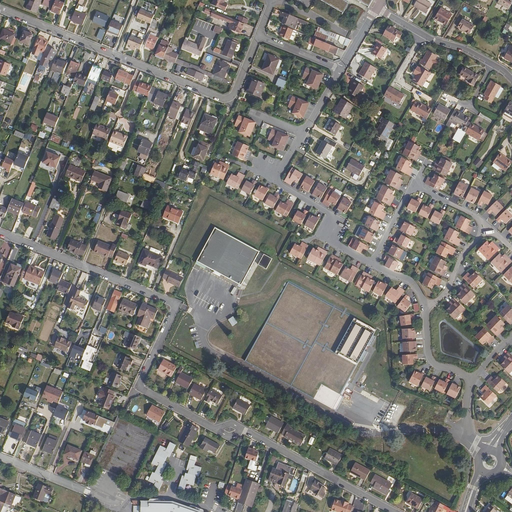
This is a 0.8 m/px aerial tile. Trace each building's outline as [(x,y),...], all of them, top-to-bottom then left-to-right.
[(29,0),(26,8),(36,12),(41,0),(29,0)] [(214,0),(213,4),(227,10),(229,4),(225,2),(225,0),(214,0)] [(304,0),(340,21),(347,9),(342,7),(345,1),(365,12),(371,0),(304,0)] [(422,0),(417,0),(413,7),(426,15),(432,5),(422,0)] [(511,0),(497,0),(497,2),(508,8),(511,1),(511,0)] [(55,14),(60,16),(64,5),(55,1),(52,11),(56,12),(55,14)] [(140,9),(137,18),(151,23),(153,19),(154,15),(140,9)] [(440,9),(434,19),(446,26),(452,15),(440,9)] [(76,10),(71,21),(83,25),(87,15),(76,10)] [(97,11),(93,21),(104,26),(109,16),(97,11)] [(222,19),(224,16),(213,11),(211,16),(218,19),(218,18),(222,19)] [(297,17),(281,11),(280,14),(284,16),(283,18),(284,18),(282,22),(290,25),(291,24),(294,25),(297,17)] [(237,14),(235,19),(238,20),(247,24),(249,19),(237,14)] [(151,23),(149,28),(155,30),(159,21),(153,19),(151,23)] [(241,32),(244,24),(232,19),(228,27),(241,32)] [(462,19),(457,27),(460,29),(469,34),(474,26),(462,19)] [(111,22),(107,32),(119,36),(123,26),(111,22)] [(224,28),(213,23),(210,30),(221,35),(224,28)] [(284,26),(282,32),(280,36),(290,40),(294,30),(284,26)] [(392,30),(392,28),(388,26),(382,36),(394,42),(396,37),(399,39),(402,34),(395,30),(394,31),(392,30)] [(0,37),(0,38),(11,43),(13,38),(15,34),(7,31),(3,29),(0,37)] [(318,31),(315,38),(319,40),(327,43),(330,36),(318,31)] [(33,35),(25,32),(21,41),(29,45),(33,35)] [(145,46),(154,49),(158,38),(150,34),(145,46)] [(144,41),(131,35),(128,44),(140,49),(144,41)] [(39,36),(37,42),(47,46),(49,41),(45,40),(43,39),(44,37),(39,36)] [(185,39),(181,48),(200,55),(207,39),(201,37),(198,44),(185,39)] [(155,59),(162,62),(164,58),(169,47),(170,43),(162,40),(155,59)] [(230,41),(224,55),(235,59),(236,56),(234,55),(239,42),(234,40),(233,42),(230,41)] [(328,48),(330,44),(327,43),(319,40),(318,43),(322,45),(322,46),(328,48)] [(47,46),(37,42),(33,53),(38,55),(39,51),(44,53),(47,46)] [(377,45),(375,50),(372,55),(380,59),(386,50),(377,45)] [(47,46),(40,63),(47,67),(50,60),(52,61),(55,55),(53,54),(55,50),(47,46)] [(169,47),(164,58),(175,62),(178,55),(172,52),(173,48),(169,47)] [(421,60),(419,64),(429,70),(437,56),(428,51),(422,61),(421,60)] [(273,74),(276,67),(279,60),(279,59),(268,55),(262,70),(273,74)] [(55,59),(51,69),(63,74),(67,64),(55,59)] [(0,61),(0,60),(0,73),(6,76),(10,64),(0,61)] [(67,73),(75,76),(80,63),(72,61),(67,73)] [(200,68),(182,61),(181,64),(182,65),(190,68),(198,72),(200,68)] [(223,82),(224,78),(229,65),(219,61),(214,74),(212,73),(212,74),(211,77),(223,82)] [(363,70),(360,75),(369,80),(375,68),(365,63),(362,69),(363,70)] [(89,76),(87,80),(96,83),(102,67),(94,64),(89,76)] [(416,76),(412,82),(422,88),(430,73),(420,68),(420,69),(417,67),(413,74),(416,76)] [(198,72),(190,68),(187,74),(202,80),(205,74),(198,72)] [(323,75),(306,68),(303,75),(309,78),(308,80),(306,85),(317,89),(323,75)] [(120,69),(116,78),(125,82),(128,73),(120,69)] [(463,69),(459,76),(468,82),(466,84),(473,87),(478,77),(463,69)] [(74,80),(83,84),(87,75),(77,71),(75,76),(74,80)] [(102,77),(110,81),(113,74),(105,71),(102,77)] [(281,87),(284,89),(286,84),(287,81),(279,78),(276,85),(281,87)] [(253,79),(247,92),(260,97),(265,84),(253,79)] [(133,90),(148,96),(152,87),(140,82),(140,83),(137,81),(133,90)] [(352,85),(350,88),(348,93),(357,98),(364,87),(353,81),(351,84),(352,85)] [(486,96),(483,100),(491,104),(501,87),(492,82),(484,95),(486,96)] [(61,93),(68,95),(71,86),(65,84),(61,93)] [(160,90),(152,87),(148,96),(147,100),(163,106),(167,95),(159,92),(160,90)] [(389,87),(385,94),(381,100),(385,103),(388,98),(391,100),(400,104),(405,95),(398,92),(389,87)] [(119,95),(110,91),(106,101),(115,104),(119,95)] [(71,94),(68,101),(73,103),(75,101),(76,101),(78,96),(71,94)] [(96,96),(91,109),(95,110),(100,97),(96,96)] [(309,104),(292,97),(289,104),(295,107),(294,109),(292,114),(303,118),(309,104)] [(345,118),(353,105),(341,98),(334,111),(345,118)] [(173,101),(167,116),(179,120),(183,109),(184,107),(180,105),(180,104),(173,101)] [(511,104),(509,103),(503,114),(507,117),(506,119),(511,123),(511,122),(511,104)] [(414,112),(426,119),(429,115),(430,114),(432,110),(424,106),(423,107),(418,104),(414,112)] [(444,110),(438,106),(433,114),(444,121),(450,111),(445,108),(444,110)] [(183,109),(179,120),(179,121),(190,126),(195,114),(183,109)] [(453,111),(447,122),(452,124),(453,123),(463,128),(461,132),(464,134),(470,125),(467,123),(468,120),(464,118),(460,116),(462,114),(458,112),(457,114),(453,111)] [(59,118),(48,113),(44,123),(56,128),(59,118)] [(206,114),(200,129),(212,134),(218,119),(206,114)] [(235,123),(241,126),(240,128),(239,132),(249,137),(256,123),(239,115),(235,123)] [(396,125),(382,117),(379,122),(381,123),(377,129),(379,130),(377,134),(378,134),(379,135),(387,140),(389,135),(392,129),(394,130),(396,125)] [(332,121),(326,130),(335,135),(340,126),(332,121)] [(97,123),(91,138),(101,143),(103,137),(107,139),(111,128),(97,123)] [(470,125),(464,134),(478,142),(480,140),(482,135),(484,133),(478,129),(477,130),(474,129),(475,128),(470,125)] [(268,137),(274,140),(273,142),(272,146),(282,151),(288,136),(272,129),(268,137)] [(379,130),(377,129),(374,135),(386,141),(387,140),(379,135),(378,134),(377,134),(379,130)] [(25,134),(16,130),(14,135),(23,138),(25,134)] [(114,130),(110,141),(124,147),(128,136),(114,130)] [(52,134),(50,139),(59,143),(61,138),(52,134)] [(143,139),(138,151),(148,155),(153,143),(143,139)] [(194,158),(204,161),(211,145),(200,140),(194,158)] [(323,141),(316,154),(325,159),(332,147),(323,141)] [(246,152),(249,146),(237,142),(232,155),(246,161),(247,158),(244,157),(246,152)] [(416,162),(419,155),(417,154),(418,151),(420,147),(409,142),(403,155),(416,162)] [(61,157),(47,151),(43,162),(56,168),(61,157)] [(29,156),(19,152),(14,164),(24,168),(29,156)] [(499,152),(493,161),(497,165),(498,164),(502,167),(502,168),(505,171),(511,161),(499,152)] [(14,161),(5,157),(2,166),(7,168),(6,170),(9,172),(14,161)] [(123,158),(119,169),(123,171),(128,160),(123,158)] [(410,176),(413,169),(409,167),(411,162),(402,158),(396,169),(410,176)] [(453,164),(442,158),(440,162),(438,165),(435,164),(432,170),(446,177),(453,164)] [(479,158),(474,164),(478,166),(482,161),(479,158)] [(352,159),(347,168),(360,176),(365,167),(352,159)] [(183,167),(178,177),(187,181),(189,176),(196,179),(198,173),(196,173),(200,163),(194,161),(193,164),(193,165),(191,170),(183,167)] [(223,180),(229,165),(226,164),(225,167),(221,165),(215,163),(210,175),(223,180)] [(69,165),(65,178),(80,184),(85,172),(69,165)] [(139,165),(135,175),(142,178),(145,172),(146,168),(139,165)] [(303,174),(292,168),(285,181),(291,185),(293,181),(298,184),(303,174)] [(398,190),(401,184),(398,182),(400,179),(402,176),(391,170),(384,183),(398,190)] [(95,171),(91,179),(100,183),(99,188),(106,191),(112,178),(95,171)] [(145,172),(142,178),(154,183),(156,177),(145,172)] [(237,190),(245,176),(238,173),(236,177),(231,175),(226,184),(237,190)] [(439,191),(445,180),(435,175),(433,180),(429,178),(426,184),(439,191)] [(301,187),(304,189),(306,190),(305,191),(308,193),(315,181),(307,177),(301,187)] [(32,181),(27,196),(29,197),(35,182),(32,181)] [(250,195),(257,182),(253,181),(251,184),(246,182),(241,191),(250,195)] [(460,182),(454,194),(457,196),(458,195),(460,196),(463,197),(468,186),(460,182)] [(321,199),(327,188),(319,183),(312,195),(316,197),(316,196),(318,197),(321,199)] [(262,201),(269,189),(265,188),(265,189),(263,188),(260,186),(254,197),(262,201)] [(376,199),(390,206),(393,200),(390,198),(392,195),(394,191),(383,186),(376,199)] [(471,188),(466,200),(469,201),(469,200),(471,201),(475,203),(480,192),(471,188)] [(331,203),(336,205),(341,196),(330,190),(323,203),(329,207),(331,203)] [(119,191),(117,196),(127,200),(129,195),(119,191)] [(484,191),(478,204),(481,206),(483,202),(488,205),(493,196),(484,191)] [(273,209),(280,196),(276,194),(274,198),(269,195),(265,204),(273,209)] [(7,210),(19,214),(24,203),(12,198),(8,208),(7,210)] [(53,198),(49,207),(54,209),(58,200),(53,198)] [(142,207),(155,212),(159,204),(145,198),(142,207)] [(343,210),(347,212),(352,202),(344,198),(338,208),(341,210),(341,209),(343,210)] [(416,213),(423,200),(419,198),(417,202),(412,199),(407,208),(416,213)] [(31,212),(33,213),(36,205),(31,203),(27,201),(23,210),(30,213),(31,212)] [(287,218),(294,204),(288,201),(285,205),(281,202),(276,211),(287,218)] [(504,208),(497,201),(487,212),(490,214),(493,211),(497,215),(504,208)] [(383,220),(386,214),(382,211),(384,207),(375,202),(369,213),(383,220)] [(428,219),(434,206),(431,204),(429,208),(424,205),(419,214),(428,219)] [(168,206),(164,216),(179,222),(183,212),(168,206)] [(122,210),(120,215),(116,225),(126,229),(132,213),(122,210)] [(301,225),(308,212),(305,210),(303,214),(298,211),(293,220),(301,225)] [(439,225),(445,212),(442,210),(440,214),(435,211),(430,220),(439,225)] [(511,218),(511,215),(507,210),(496,220),(499,223),(502,220),(506,224),(511,218)] [(51,224),(47,235),(55,238),(60,228),(59,227),(63,217),(56,214),(52,225),(51,224)] [(313,230),(319,218),(316,216),(315,217),(313,216),(310,215),(305,225),(313,230)] [(461,216),(456,227),(469,234),(472,227),(468,225),(471,221),(461,216)] [(380,223),(369,217),(365,226),(377,232),(378,228),(377,228),(378,226),(380,223)] [(411,236),(415,228),(405,222),(403,225),(402,227),(401,226),(399,230),(411,236)] [(215,228),(197,261),(240,285),(258,252),(215,228)] [(450,228),(445,239),(458,246),(461,240),(457,238),(459,233),(450,228)] [(363,229),(359,237),(370,244),(372,240),(371,240),(372,238),(374,235),(363,229)] [(395,238),(393,241),(406,248),(411,240),(401,235),(399,240),(395,238)] [(68,249),(83,255),(87,246),(72,240),(68,249)] [(367,250),(369,246),(356,240),(352,248),(361,253),(363,248),(367,250)] [(100,253),(113,258),(118,246),(113,244),(112,247),(99,241),(94,252),(100,254),(100,253)] [(487,241),(478,250),(489,260),(499,249),(495,244),(492,247),(490,244),(487,241)] [(456,248),(442,242),(437,253),(446,258),(448,253),(452,255),(456,248)] [(301,259),(308,246),(302,243),(300,247),(295,245),(290,254),(301,259)] [(399,259),(403,251),(393,245),(391,248),(390,250),(389,250),(387,253),(399,259)] [(145,249),(139,263),(146,266),(147,264),(158,268),(163,257),(145,249)] [(321,249),(320,252),(317,250),(313,249),(307,259),(320,266),(327,253),(321,249)] [(119,251),(115,261),(126,265),(130,256),(119,251)] [(500,254),(491,262),(501,273),(511,261),(507,257),(505,259),(502,257),(500,254)] [(264,255),(258,265),(267,270),(272,259),(264,255)] [(325,269),(338,275),(343,265),(340,263),(336,261),(338,258),(332,255),(325,269)] [(399,263),(386,256),(384,260),(388,261),(385,266),(394,271),(399,263)] [(446,262),(436,256),(429,269),(443,276),(446,270),(443,268),(445,265),(446,262)] [(20,268),(15,266),(11,264),(4,282),(13,286),(20,268)] [(20,277),(39,285),(45,272),(29,266),(29,267),(25,265),(20,277)] [(352,283),(359,269),(352,266),(350,270),(346,268),(341,277),(352,283)] [(49,281),(58,284),(60,279),(63,273),(54,270),(49,281)] [(167,281),(180,287),(184,278),(171,272),(166,270),(162,278),(168,280),(167,281)] [(369,275),(363,272),(356,285),(369,292),(375,282),(371,280),(368,278),(369,275)] [(471,276),(468,273),(463,278),(474,289),(483,280),(475,272),(471,276)] [(438,277),(429,273),(423,284),(437,291),(440,284),(436,282),(438,277)] [(229,287),(232,281),(220,276),(217,282),(229,287)] [(58,284),(56,290),(67,294),(71,284),(64,281),(64,280),(60,279),(58,284)] [(288,281),(245,360),(333,408),(360,359),(362,360),(367,351),(365,349),(368,343),(371,345),(376,335),(373,334),(376,329),(288,281)] [(381,297),(388,285),(384,283),(384,284),(382,283),(379,282),(373,292),(381,297)] [(475,295),(464,284),(460,289),(462,291),(459,294),(457,297),(465,305),(475,295)] [(395,303),(404,291),(399,287),(396,290),(392,287),(385,296),(395,303)] [(81,291),(75,288),(68,307),(75,310),(77,306),(85,309),(89,301),(81,298),(79,294),(81,291)] [(114,290),(107,309),(114,312),(122,293),(114,290)] [(405,311),(411,303),(407,300),(409,297),(406,294),(398,306),(405,311)] [(92,307),(101,311),(106,300),(97,296),(92,307)] [(123,299),(120,309),(134,315),(138,305),(123,299)] [(454,299),(449,303),(452,306),(449,308),(446,311),(455,320),(465,310),(454,299)] [(144,302),(138,316),(141,317),(138,325),(147,329),(151,321),(148,320),(149,317),(152,318),(155,319),(159,311),(147,305),(148,304),(144,302)] [(511,308),(508,305),(500,314),(510,325),(511,323),(511,308)] [(9,312),(5,323),(13,325),(12,327),(18,330),(19,328),(24,317),(18,315),(18,316),(9,312)] [(402,325),(412,324),(411,318),(415,317),(414,313),(400,316),(402,325)] [(233,316),(228,320),(232,326),(237,322),(233,316)] [(496,316),(486,326),(497,337),(502,332),(500,330),(502,327),(505,324),(496,316)] [(484,328),(475,337),(483,345),(486,341),(490,344),(495,339),(484,328)] [(416,338),(416,335),(415,335),(415,333),(414,329),(402,330),(403,339),(416,338)] [(130,333),(125,346),(135,350),(140,337),(130,333)] [(59,337),(58,337),(54,346),(67,352),(71,343),(70,343),(70,341),(67,340),(65,341),(63,340),(64,338),(59,336),(59,337)] [(417,346),(416,342),(403,343),(404,352),(416,351),(416,348),(415,346),(417,346)] [(74,345),(69,356),(75,358),(77,353),(83,355),(79,366),(90,371),(99,350),(91,346),(91,345),(88,344),(85,349),(74,345)] [(17,352),(25,355),(28,350),(20,346),(17,352)] [(510,374),(511,371),(511,356),(509,353),(504,358),(506,360),(504,363),(501,366),(510,374)] [(122,354),(116,367),(125,371),(128,364),(131,365),(133,360),(131,359),(131,358),(122,354)] [(418,359),(417,355),(403,356),(403,365),(414,365),(413,359),(418,359)] [(171,377),(176,367),(163,361),(158,370),(171,377)] [(175,382),(187,389),(192,380),(180,373),(183,369),(180,368),(176,374),(179,376),(175,382)] [(415,371),(410,382),(418,386),(424,374),(421,373),(420,374),(418,373),(415,371)] [(112,372),(107,384),(117,387),(122,376),(112,372)] [(426,378),(422,387),(430,391),(437,378),(433,376),(431,380),(426,378)] [(498,392),(507,383),(499,376),(495,380),(492,377),(487,382),(498,392)] [(440,380),(435,389),(444,394),(450,381),(447,379),(445,383),(440,380)] [(453,383),(447,394),(456,399),(461,388),(458,387),(456,386),(456,384),(453,383)] [(193,385),(188,394),(200,400),(205,391),(193,385)] [(63,392),(47,386),(43,397),(59,403),(63,392)] [(497,396),(486,386),(481,391),(484,394),(481,398),(488,405),(497,396)] [(97,404),(102,406),(110,389),(104,387),(102,391),(100,390),(97,396),(100,397),(97,404)] [(40,393),(27,388),(24,396),(37,401),(40,393)] [(110,389),(102,406),(109,409),(110,405),(110,403),(111,400),(112,400),(114,395),(112,395),(114,391),(110,389)] [(210,390),(204,401),(209,404),(210,401),(217,405),(222,396),(210,390)] [(237,399),(232,408),(245,415),(250,406),(237,399)] [(150,406),(145,416),(158,423),(164,413),(150,406)] [(53,416),(66,420),(69,411),(57,407),(53,416)] [(91,423),(95,425),(98,416),(86,411),(82,420),(85,421),(85,422),(90,425),(91,423)] [(269,418),(267,424),(265,427),(278,434),(283,424),(270,417),(269,418)] [(186,427),(178,442),(188,447),(198,428),(186,422),(184,426),(186,427)] [(14,423),(9,435),(19,439),(24,428),(22,427),(14,423)] [(286,424),(281,434),(285,436),(284,437),(301,446),(306,436),(289,428),(290,426),(286,424)] [(28,429),(22,442),(26,443),(27,442),(32,445),(31,445),(32,446),(37,433),(28,429)] [(56,441),(47,437),(42,449),(52,453),(56,441)] [(204,438),(199,448),(207,452),(208,450),(215,454),(219,446),(204,438)] [(157,466),(154,473),(152,472),(147,481),(153,484),(151,488),(158,491),(162,483),(160,482),(162,477),(161,476),(166,465),(164,464),(167,459),(168,456),(171,457),(177,445),(171,442),(167,448),(160,445),(156,454),(151,463),(157,466)] [(64,453),(71,456),(77,458),(81,450),(68,444),(64,453)] [(251,460),(255,451),(252,450),(252,449),(248,448),(245,458),(251,460)] [(324,458),(337,465),(342,456),(329,449),(324,458)] [(84,451),(80,460),(84,462),(89,464),(93,455),(84,451)] [(187,467),(186,472),(183,471),(182,476),(179,475),(176,486),(181,488),(184,481),(191,484),(194,475),(197,476),(200,466),(193,464),(195,459),(188,457),(185,466),(187,467)] [(350,472),(365,481),(370,471),(359,465),(355,463),(350,472)] [(272,470),(269,479),(279,482),(278,485),(284,487),(288,475),(272,470)] [(375,475),(370,483),(375,486),(373,488),(387,495),(392,485),(375,475)] [(238,500),(237,502),(251,506),(259,483),(245,478),(242,490),(238,500)] [(322,487),(323,485),(319,483),(318,482),(317,482),(315,481),(310,490),(317,494),(316,496),(318,497),(318,496),(322,498),(326,492),(324,492),(326,489),(324,488),(322,487)] [(33,496),(41,500),(45,492),(49,494),(51,488),(38,483),(33,496)] [(0,500),(3,502),(15,507),(17,503),(11,501),(14,493),(0,487),(0,500)] [(234,498),(238,500),(242,490),(231,487),(230,487),(228,495),(228,496),(234,498)] [(411,493),(406,503),(418,509),(423,499),(411,493)] [(206,511),(195,508),(195,506),(191,504),(190,506),(174,501),(165,500),(165,498),(160,498),(160,501),(141,500),(141,505),(133,504),(133,511),(136,511),(206,511)] [(349,511),(352,506),(349,505),(348,504),(348,503),(341,500),(341,501),(334,499),(331,510),(337,511),(349,511)] [(283,511),(295,511),(297,509),(298,504),(287,500),(283,511)] [(444,505),(436,501),(430,511),(441,511),(443,508),(442,508),(444,505)]
